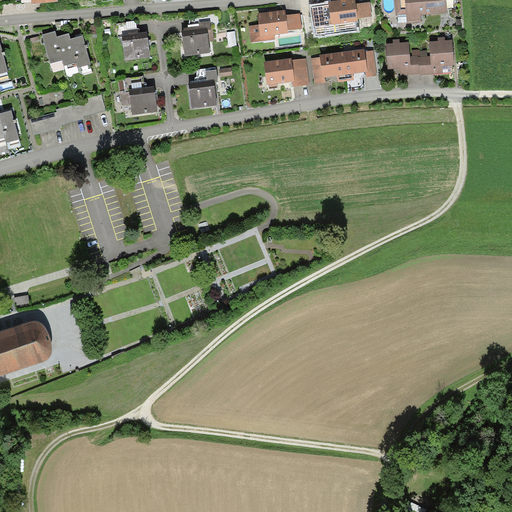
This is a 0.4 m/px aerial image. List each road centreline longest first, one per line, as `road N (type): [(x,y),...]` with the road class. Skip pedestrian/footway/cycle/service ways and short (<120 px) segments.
road 1 (track): [(449,92),(461,143),(459,185),(443,208),(342,256),(268,306),(140,414),(149,426),(384,459),(386,511)]
road 2 (residential): [(0,167),(293,105),(384,93),(476,93)]
road 3 (residential): [(0,20),(259,0)]
road 4 (track): [(384,459),(423,412),(511,353)]
